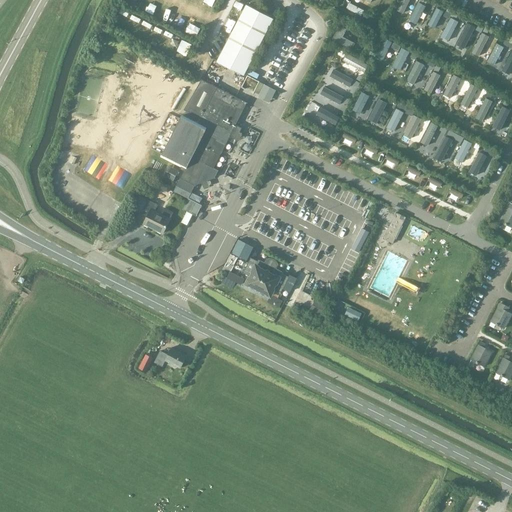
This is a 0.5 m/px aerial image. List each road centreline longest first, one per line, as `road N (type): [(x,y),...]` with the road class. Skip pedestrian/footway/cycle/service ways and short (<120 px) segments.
road 1 (secondary): [(511,481),(173,312)]
road 2 (secondary): [(173,312),(0,223)]
